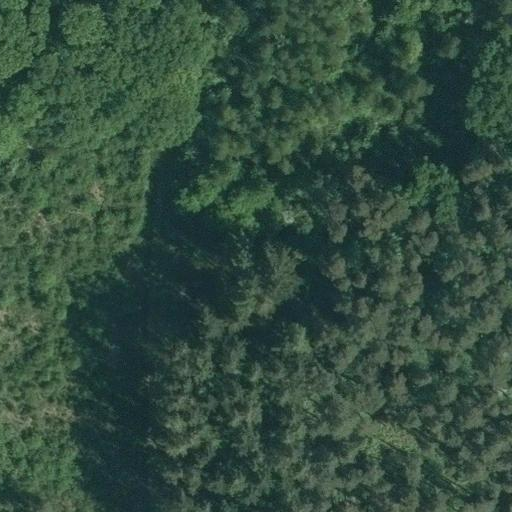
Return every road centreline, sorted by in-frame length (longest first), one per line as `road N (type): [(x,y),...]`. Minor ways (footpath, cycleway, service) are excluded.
road 1 (track): [(154,511),(139,249),(163,116),(198,0)]
road 2 (track): [(0,119),(163,116)]
